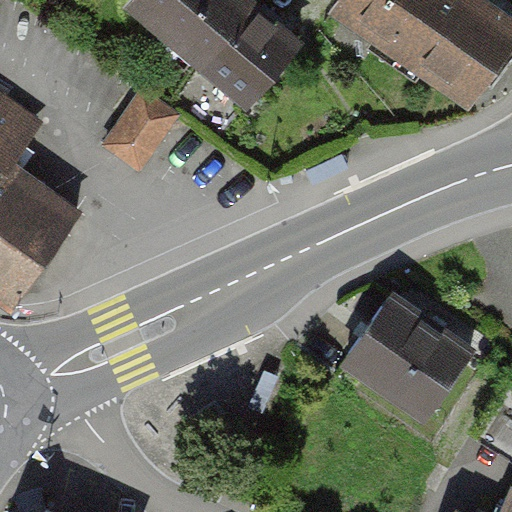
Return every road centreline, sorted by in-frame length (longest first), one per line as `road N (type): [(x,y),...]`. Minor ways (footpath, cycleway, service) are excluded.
road 1 (tertiary): [(511,167),(363,224),(15,395)]
road 2 (residential): [(189,511),(118,462),(79,417),(15,395)]
